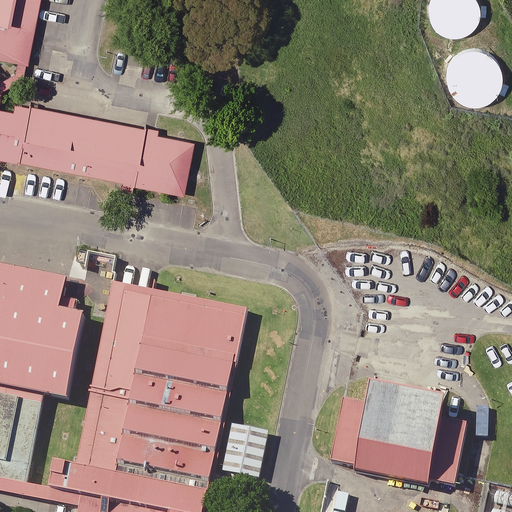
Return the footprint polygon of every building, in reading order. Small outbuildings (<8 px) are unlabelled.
[(0,0),(0,56),(29,62),(40,0),(0,0)] [(430,0),(428,7),(429,15),(432,22),(437,28),(444,33),(451,35),(459,34),(467,31),(474,26),(478,19),(480,11),(479,3),(478,0),(430,0)] [(496,58),(489,52),(481,49),(472,48),(464,50),(455,55),(449,63),(447,72),(447,82),(451,91),(457,98),(466,103),(475,104),(485,102),(493,97),(498,91),(502,83),(503,74),(500,65),(496,58)] [(19,159),(29,105),(15,102),(13,109),(0,106),(0,156),(19,160),(19,159)] [(29,105),(19,159),(123,179),(121,188),(133,190),(134,183),(184,193),(195,139),(158,132),(159,127),(145,124),(145,125),(29,102),(29,105)] [(0,480),(28,485),(46,398),(69,402),(87,317),(76,314),(79,303),(66,300),(69,280),(0,265),(0,480)] [(0,493),(81,509),(80,511),(206,511),(210,495),(212,495),(217,472),(249,312),(154,292),(114,284),(110,307),(78,468),(57,464),(51,490),(28,485),(0,480),(0,493)] [(431,483),(457,488),(469,426),(444,421),(448,402),(373,387),(369,407),(344,401),(332,464),(357,469),(355,473),(430,488),(431,483)] [(261,480),(271,433),(233,425),(224,473),(261,480)] [(511,511),(506,510),(507,505),(511,506),(511,488),(493,485),(490,501),(500,503),(499,507),(489,505),(487,511),(511,511)]
